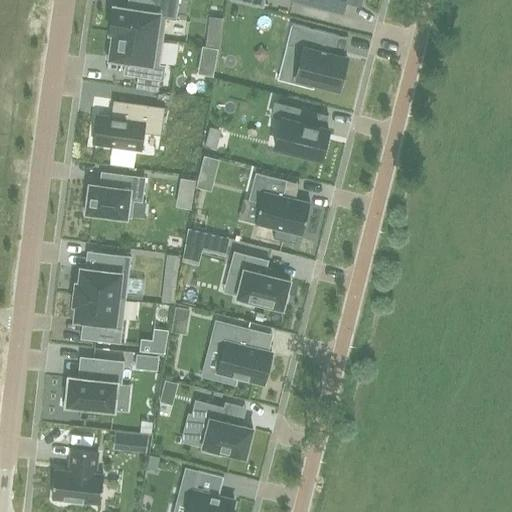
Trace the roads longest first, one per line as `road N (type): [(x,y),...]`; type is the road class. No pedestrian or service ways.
road 1 (residential): [(298,511),(427,0)]
road 2 (residential): [(67,0),(12,375),(1,511)]
